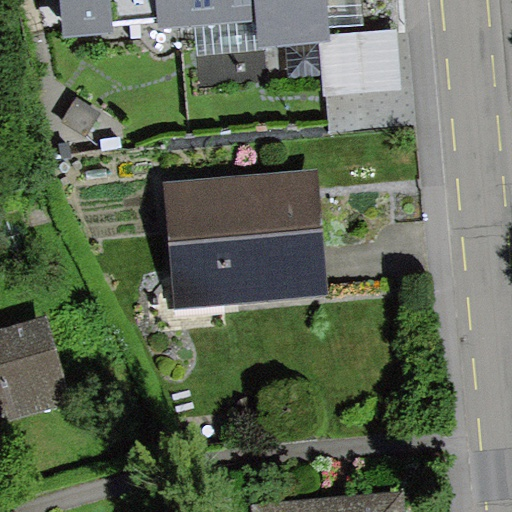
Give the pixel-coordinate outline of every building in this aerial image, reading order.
[(60,0),(63,26),(177,16),(175,0),(60,0)] [(175,0),(177,16),(254,9),(257,39),(328,32),(325,0),(175,0)] [(316,162),(162,176),(174,304),(328,289),(316,162)] [(0,417),(0,418),(72,397),(47,309),(0,322),(0,417)] [(406,511),(404,484),(251,499),(251,511),(406,511)]
